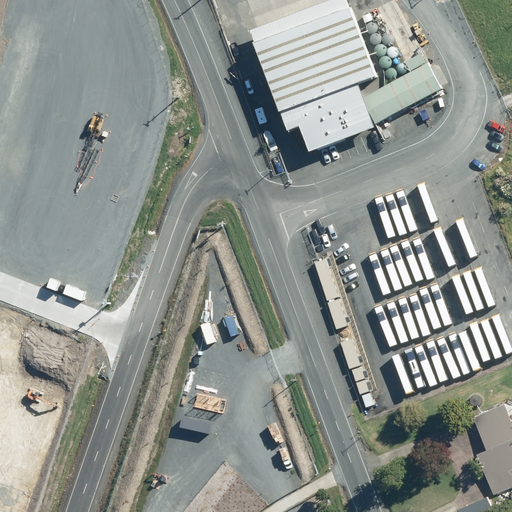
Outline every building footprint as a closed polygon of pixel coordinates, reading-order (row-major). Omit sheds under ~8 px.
[(327,0),(249,31),(254,42),(350,7),(347,0),(327,0)] [(377,77),(352,6),(350,7),(254,42),(252,42),(278,111),(280,113),(287,130),(298,126),(308,152),(374,127),(368,110),(363,97),(357,84),(377,77)] [(443,89),(427,62),(363,97),(368,110),(374,124),(443,89)] [(341,290),(338,272),(329,273),(332,291),(341,290)] [(490,449),(481,452),(496,490),(511,483),(511,413),(508,402),(476,414),(490,449)] [(274,450),(264,461),(277,472),(302,443),(289,432),(281,441),(274,435),(267,444),(274,450)] [(497,511),(492,499),(480,504),(483,511),(497,511)]
